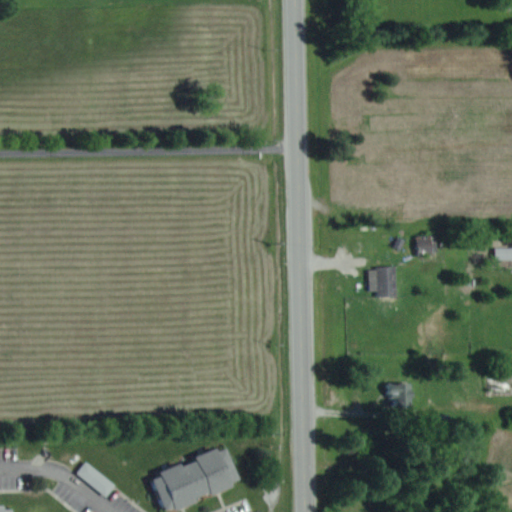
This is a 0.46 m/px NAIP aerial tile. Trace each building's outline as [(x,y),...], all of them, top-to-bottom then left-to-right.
[(422,253),(437,251),(435,235),(419,237),(422,253)] [(498,258),(511,258),(511,247),(499,247),(498,258)] [(400,296),(399,266),(371,267),(372,291),(379,290),(380,297),(400,296)] [(389,397),(396,397),(396,406),(415,406),(415,383),(388,383),(389,397)] [(245,482),(231,444),(198,456),(200,459),(186,464),(186,463),(156,474),(169,510),(245,482)] [(119,484),(90,460),(80,472),(110,495),(119,484)]
